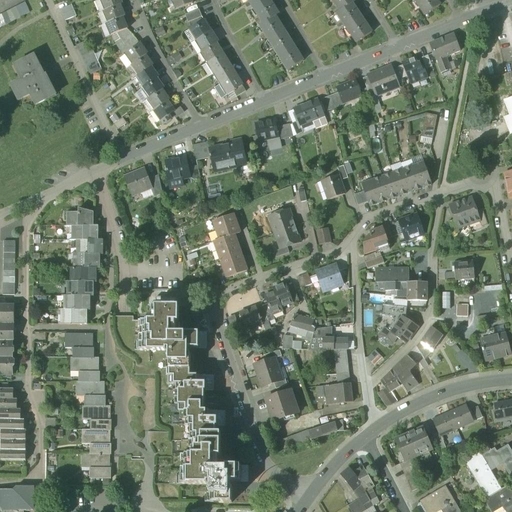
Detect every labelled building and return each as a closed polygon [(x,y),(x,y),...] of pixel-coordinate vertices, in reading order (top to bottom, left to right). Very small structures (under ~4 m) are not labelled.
[(107,10),(102,0),(99,0),(97,1),(95,2),(100,14),(104,12),(107,10)] [(122,4),(120,0),(102,0),(107,10),(120,5),(122,4)] [(173,13),(178,10),(174,0),(168,0),(173,13)] [(193,4),(191,0),(174,0),(178,10),(193,4)] [(247,0),(254,9),(268,0),(247,0)] [(279,14),(269,0),(268,0),(254,9),(263,24),(275,16),(279,14)] [(357,0),(356,0),(332,0),(340,11),(353,3),(357,0)] [(440,5),(436,0),(416,0),(415,1),(425,15),(440,5)] [(24,2),(20,5),(25,15),(30,12),(24,2)] [(363,17),(353,3),(340,11),(337,13),(347,28),(363,17)] [(20,17),(25,15),(20,5),(15,7),(20,17)] [(61,9),(63,15),(74,11),(72,5),(61,9)] [(124,17),(120,5),(107,10),(104,12),(109,23),(122,18),(124,17)] [(15,20),(20,17),(15,7),(10,10),(15,20)] [(185,15),(188,22),(202,17),(199,9),(185,15)] [(10,22),(15,20),(10,10),(5,12),(10,22)] [(76,16),(74,11),(63,15),(65,20),(76,16)] [(6,25),(10,22),(5,12),(0,14),(6,25)] [(109,23),(104,12),(100,14),(97,15),(102,26),(108,24),(109,23)] [(284,31),(275,16),(263,24),(260,26),(269,41),(284,31)] [(373,33),(363,17),(347,28),(357,43),(373,33)] [(127,30),(122,18),(109,23),(108,24),(113,36),(117,34),(127,30)] [(191,29),(198,40),(211,32),(204,21),(191,29)] [(113,36),(108,24),(102,26),(100,27),(105,39),(110,37),(113,36)] [(66,29),(69,37),(75,35),(74,33),(75,33),(72,26),(66,29)] [(163,27),(155,30),(158,38),(166,35),(163,27)] [(184,33),(191,45),(198,40),(191,29),(184,33)] [(122,41),(131,50),(140,44),(127,30),(117,34),(122,41)] [(294,46),(284,31),(269,41),(279,56),(294,46)] [(218,43),(211,32),(198,40),(204,51),(216,44),(218,43)] [(113,36),(110,37),(115,44),(122,56),(126,53),(131,50),(122,41),(117,34),(113,36)] [(430,44),(436,61),(446,57),(460,52),(453,35),(430,44)] [(198,55),(202,52),(204,51),(198,40),(191,45),(198,55)] [(77,46),(80,51),(91,46),(89,41),(77,46)] [(131,50),(126,53),(132,62),(134,64),(146,56),(147,54),(140,44),(131,50)] [(222,54),(216,44),(204,51),(202,52),(209,63),(222,54)] [(94,52),(91,46),(80,51),(82,57),(94,52)] [(304,62),(294,46),(279,56),(288,71),(304,62)] [(96,57),(94,52),(82,57),(85,62),(96,57)] [(125,67),(132,62),(126,53),(122,56),(119,58),(125,67)] [(179,53),(172,57),(175,63),(182,59),(179,53)] [(229,65),(222,54),(209,63),(215,74),(229,65)] [(153,66),(146,56),(134,64),(132,66),(139,76),(151,67),(153,66)] [(422,58),(426,69),(432,67),(428,56),(422,58)] [(31,97),(36,107),(46,102),(45,99),(55,94),(46,77),(39,81),(36,75),(42,72),(34,57),(16,66),(20,73),(18,74),(21,81),(11,87),(15,95),(18,94),(22,101),(31,97)] [(98,63),(96,57),(85,62),(87,68),(98,63)] [(448,64),(446,57),(436,61),(441,74),(451,70),(448,64)] [(416,78),(418,82),(419,82),(427,79),(423,67),(421,68),(419,63),(417,64),(415,58),(402,63),(403,66),(407,77),(409,81),(416,78)] [(101,68),(98,63),(87,68),(90,73),(101,68)] [(209,78),(215,74),(209,63),(202,67),(209,78)] [(235,76),(229,65),(215,74),(222,84),(235,76)] [(133,80),(138,77),(139,76),(132,66),(127,69),(126,70),(133,80)] [(397,68),(402,79),(407,77),(403,66),(397,68)] [(159,77),(151,67),(139,76),(138,77),(145,87),(157,79),(159,77)] [(368,77),(376,96),(398,88),(397,84),(392,70),(391,67),(368,76),(368,77)] [(392,70),(397,84),(403,81),(402,79),(397,68),(392,70)] [(242,87),(235,76),(222,84),(228,95),(233,92),(242,87)] [(363,79),(367,89),(371,99),(376,96),(368,77),(363,79)] [(416,78),(409,81),(411,86),(412,86),(412,88),(420,85),(419,82),(418,82),(416,78)] [(164,89),(157,79),(145,87),(143,88),(150,99),(162,90),(164,89)] [(339,93),(342,103),(353,98),(354,99),(361,97),(361,96),(359,92),(355,82),(337,89),(339,93)] [(221,100),(227,96),(228,95),(222,84),(214,89),(221,100)] [(233,92),(236,97),(245,92),(242,87),(233,92)] [(150,99),(143,88),(135,95),(142,105),(148,100),(150,99)] [(371,99),(367,89),(359,92),(361,96),(361,97),(363,102),(371,99)] [(169,100),(162,90),(150,99),(148,100),(155,110),(156,110),(167,102),(169,100)] [(185,94),(188,99),(194,96),(190,90),(185,94)] [(229,101),(236,97),(233,92),(228,95),(227,96),(229,101)] [(339,93),(328,97),(331,110),(343,105),(342,103),(339,93)] [(371,99),(373,105),(379,103),(376,96),(371,99)] [(323,113),(331,110),(328,97),(318,101),(323,113)] [(148,100),(142,105),(149,115),(154,111),(155,110),(148,100)] [(318,100),(306,105),(312,121),(324,116),(323,113),(318,101),(318,100)] [(174,112),(167,102),(156,110),(154,111),(162,122),(161,122),(163,125),(171,119),(169,116),(172,114),(175,112),(174,112)] [(379,103),(373,105),(376,113),(382,111),(379,103)] [(300,126),(312,121),(306,105),(293,110),(295,114),(298,122),(293,124),(292,124),(297,136),(303,133),(300,126)] [(174,117),(176,119),(184,113),(181,108),(174,112),(175,112),(172,114),(174,117)] [(298,122),(295,114),(289,116),(293,124),(298,122)] [(407,123),(425,118),(426,114),(407,119),(407,123)] [(425,118),(425,120),(436,122),(437,116),(426,114),(425,118)] [(110,119),(114,125),(120,121),(115,115),(110,119)] [(312,121),(315,128),(327,123),(324,116),(312,121)] [(113,126),(117,130),(126,123),(123,119),(120,121),(114,125),(113,126)] [(425,120),(423,126),(435,128),(436,122),(425,120)] [(255,125),(259,142),(268,140),(278,138),(278,137),(276,128),(275,121),(255,125)] [(315,128),(312,121),(300,126),(303,133),(315,128)] [(278,138),(278,141),(279,140),(292,137),(290,125),(276,128),(278,137),(278,138)] [(423,126),(422,132),(434,134),(435,128),(423,126)] [(433,140),(434,134),(422,132),(421,138),(433,140)] [(281,148),(279,140),(278,141),(278,138),(268,140),(270,151),(281,148)] [(211,158),(214,173),(239,167),(238,163),(247,162),(242,140),(233,142),(234,144),(210,150),(209,150),(210,155),(211,158)] [(193,146),(196,158),(210,155),(209,150),(210,150),(208,143),(193,146)] [(411,159),(411,160),(413,166),(424,162),(421,155),(411,159)] [(166,171),(168,180),(181,178),(181,180),(182,180),(191,178),(186,158),(171,161),(171,160),(165,161),(168,171),(166,171)] [(411,160),(401,164),(403,170),(413,166),(411,160)] [(424,162),(413,166),(421,189),(426,187),(426,188),(431,186),(431,185),(432,185),(424,162)] [(390,167),(393,173),(403,170),(401,164),(401,163),(390,167)] [(344,166),(347,175),(353,173),(349,164),(344,166)] [(191,168),(194,180),(200,179),(198,166),(191,168)] [(338,176),(341,182),(348,179),(347,175),(344,166),(336,169),(338,176)] [(413,166),(403,170),(411,192),(415,191),(416,191),(421,190),(421,189),(413,166)] [(125,177),(132,196),(141,192),(152,188),(149,180),(145,169),(125,177)] [(403,170),(393,173),(401,196),(407,195),(406,194),(411,192),(403,170)] [(393,173),(382,177),(390,200),(391,199),(391,200),(396,198),(401,196),(393,173)] [(155,196),(155,197),(163,194),(159,176),(149,180),(152,188),(155,196)] [(321,182),(328,201),(345,195),(341,182),(338,176),(321,182)] [(382,177),(372,181),(380,203),(381,203),(381,204),(386,202),(386,201),(390,200),(382,177)] [(170,189),(183,187),(182,180),(181,180),(181,178),(168,180),(170,189)] [(375,205),(380,203),(372,181),(362,184),(364,192),(368,203),(369,207),(370,207),(376,206),(375,205)] [(144,200),(155,196),(152,188),(141,192),(144,200)] [(298,189),(301,203),(306,202),(304,188),(298,189)] [(364,192),(359,194),(363,205),(368,203),(364,192)] [(358,207),(363,205),(359,194),(354,196),(358,207)] [(466,201),(461,203),(469,225),(479,221),(480,221),(477,212),(472,200),(466,202),(466,201)] [(458,229),(469,225),(461,203),(455,205),(450,208),(454,220),(457,229),(458,229)] [(67,226),(76,226),(94,227),(94,213),(79,209),(79,213),(69,213),(69,220),(67,220),(67,226)] [(275,234),(276,233),(295,227),(289,210),(269,217),(275,234)] [(479,221),(481,227),(487,225),(482,210),(477,212),(480,221),(479,221)] [(213,222),(217,231),(237,224),(233,215),(213,222)] [(400,222),(406,239),(422,233),(423,233),(417,216),(400,222)] [(448,222),(453,236),(459,233),(458,229),(457,229),(454,220),(448,222)] [(406,239),(400,222),(394,224),(400,241),(406,239)] [(240,233),(237,224),(217,231),(209,234),(212,243),(214,242),(234,235),(240,233)] [(72,240),(78,240),(99,241),(99,227),(94,227),(76,226),(76,234),(72,234),(72,240)] [(301,243),(295,227),(276,233),(282,250),(287,248),(301,243)] [(364,243),(364,255),(380,250),(379,249),(388,246),(389,247),(390,246),(383,228),(369,232),(371,236),(369,236),(364,243)] [(319,233),(322,244),(329,243),(327,232),(319,233)] [(237,244),(234,235),(214,242),(217,251),(237,244)] [(77,248),(77,254),(100,255),(103,255),(103,241),(99,241),(78,240),(78,248),(77,248)] [(240,253),(237,244),(217,251),(220,260),(240,253)] [(274,252),(276,258),(289,253),(287,248),(282,250),(274,252)] [(244,262),(240,253),(220,260),(224,269),(244,262)] [(77,261),(77,268),(97,269),(100,269),(100,255),(77,254),(73,254),(73,261),(77,261)] [(363,258),(365,263),(376,259),(374,254),(363,258)] [(384,264),(382,257),(376,259),(365,263),(367,270),(384,264)] [(195,259),(186,262),(188,268),(197,265),(195,259)] [(247,272),(244,262),(224,269),(227,279),(247,272)] [(454,271),(455,280),(474,279),(473,262),(454,264),(454,271)] [(324,292),(331,289),(338,287),(342,285),(336,267),(317,273),(324,292)] [(73,275),(73,282),(94,283),(97,283),(97,269),(77,268),(70,268),(70,275),(73,275)] [(379,284),(385,284),(401,283),(408,283),(408,269),(376,270),(376,284),(379,284)] [(444,281),(455,280),(454,271),(444,272),(444,281)] [(297,278),(301,289),(312,285),(308,274),(297,278)] [(69,288),(69,296),(91,296),(94,297),(94,283),(73,282),(67,282),(67,288),(69,288)] [(385,292),(392,292),(397,291),(401,291),(401,283),(385,284),(385,289),(385,292)] [(427,284),(408,283),(408,291),(408,298),(408,302),(427,302),(427,284)] [(274,289),(275,292),(281,307),(292,303),(289,294),(285,284),(274,289)] [(292,303),(293,306),(297,304),(298,303),(299,302),(299,301),(295,291),(289,294),(292,303)] [(397,291),(397,297),(397,299),(408,298),(408,291),(401,291),(397,291)] [(282,311),(281,307),(275,292),(265,296),(268,304),(272,315),(273,315),(282,311)] [(451,293),(442,293),(442,309),(451,309),(451,293)] [(67,303),(67,310),(87,310),(90,310),(91,296),(69,296),(64,296),(64,303),(67,303)] [(177,307),(178,298),(156,297),(155,307),(177,307)] [(393,300),(392,307),(407,308),(407,301),(393,300)] [(262,306),(263,307),(267,320),(268,320),(274,318),(273,315),(272,315),(268,304),(262,306)] [(0,305),(0,323),(14,324),(15,305),(0,305)] [(407,308),(392,307),(384,306),(383,311),(382,316),(391,317),(394,321),(398,315),(401,317),(405,319),(407,308)] [(468,306),(457,306),(456,317),(468,317),(468,306)] [(155,307),(151,307),(151,321),(138,321),(138,336),(135,336),(134,351),(166,351),(167,351),(167,369),(190,369),(190,354),(188,354),(188,348),(199,349),(199,333),(184,333),(184,334),(179,334),(179,323),(179,307),(177,307),(155,307)] [(262,322),(267,320),(263,307),(257,309),(262,322)] [(240,314),(246,331),(263,325),(262,322),(257,309),(256,308),(240,314)] [(87,325),(87,310),(67,310),(61,310),(61,317),(64,317),(64,325),(87,325)] [(364,327),(372,326),(372,310),(363,310),(364,327)] [(227,318),(232,329),(241,326),(237,315),(227,318)] [(305,340),(311,342),(311,339),(313,334),(314,330),(315,328),(317,322),(295,315),(289,333),(305,338),(305,340)] [(387,331),(390,333),(401,317),(398,315),(394,321),(388,330),(387,331)] [(405,319),(401,317),(390,333),(397,338),(406,344),(418,328),(411,323),(406,320),(405,319)] [(262,322),(263,325),(265,332),(271,330),(268,320),(267,320),(262,322)] [(14,341),(14,324),(0,323),(0,341),(12,341),(14,341)] [(311,339),(323,340),(323,339),(332,339),(332,328),(314,330),(313,334),(311,339)] [(393,345),(397,338),(390,333),(387,331),(388,330),(385,328),(379,336),(379,340),(381,344),(384,346),(389,347),(393,345)] [(421,343),(433,351),(443,336),(431,328),(421,343)] [(199,333),(199,349),(207,349),(207,333),(199,333)] [(73,346),(73,359),(94,359),(94,349),(93,349),(91,349),(91,344),(93,344),(93,335),(65,334),(65,345),(73,346)] [(479,338),(486,362),(511,355),(505,334),(489,338),(488,336),(479,338)] [(283,350),(301,350),(301,344),(302,343),(298,343),(298,342),(292,342),(293,338),(284,336),(284,337),(283,350)] [(323,340),(311,339),(311,342),(308,350),(323,350),(323,340)] [(334,351),(334,350),(334,340),(334,339),(332,339),(323,339),(323,340),(323,350),(334,351)] [(348,340),(334,340),(334,350),(346,350),(348,350),(348,342),(348,340)] [(12,347),(12,341),(0,341),(0,357),(12,358),(12,354),(14,353),(14,348),(12,347)] [(421,343),(419,344),(431,353),(433,351),(421,343)] [(422,357),(425,361),(432,354),(431,353),(419,344),(416,347),(422,357)] [(417,361),(417,360),(422,357),(416,347),(410,354),(417,361)] [(339,375),(340,385),(350,384),(346,350),(334,350),(334,351),(337,375),(339,375)] [(264,356),(266,361),(275,358),(275,359),(282,357),(280,351),(277,351),(264,356)] [(371,363),(379,355),(375,351),(367,358),(371,363)] [(371,363),(375,367),(383,359),(379,355),(371,363)] [(407,356),(393,371),(402,385),(407,393),(419,386),(409,373),(416,366),(407,356)] [(12,359),(12,358),(0,357),(0,375),(12,375),(12,368),(14,366),(14,361),(12,359)] [(417,360),(424,370),(429,367),(425,361),(422,357),(417,360)] [(254,366),(258,377),(279,370),(275,359),(275,358),(266,361),(254,366)] [(79,370),(79,383),(100,383),(100,373),(98,373),(97,373),(97,368),(99,368),(99,359),(94,359),(73,359),(71,359),(71,370),(79,370)] [(283,381),(285,380),(288,379),(284,368),(279,370),(283,381)] [(190,376),(190,369),(167,369),(167,385),(173,385),(173,399),(179,399),(179,398),(182,398),(181,441),(189,441),(220,441),(220,434),(216,434),(216,427),(217,427),(217,420),(221,420),(221,411),(221,409),(209,409),(209,412),(202,411),(202,406),(204,406),(204,391),(206,391),(206,385),(209,385),(209,376),(209,374),(196,374),(196,376),(190,376)] [(283,381),(279,370),(258,377),(262,388),(274,384),(283,381)] [(391,393),(402,385),(393,371),(393,370),(381,382),(386,389),(389,394),(391,393)] [(214,376),(209,376),(209,385),(206,385),(206,391),(214,392),(214,376)] [(274,384),(276,390),(287,386),(285,380),(283,381),(274,384)] [(85,393),(85,407),(106,407),(106,397),(104,397),(102,397),(102,393),(104,393),(104,383),(100,383),(79,383),(77,383),(76,393),(85,393)] [(326,397),(327,406),(353,403),(350,384),(340,385),(317,388),(318,397),(326,397)] [(0,399),(13,400),(14,390),(0,389),(0,399)] [(378,395),(386,408),(392,406),(397,403),(391,393),(389,394),(386,389),(378,395)] [(265,400),(273,422),(299,414),(291,391),(281,394),(275,395),(276,396),(265,400)] [(17,400),(13,400),(0,399),(0,410),(17,410),(17,400)] [(511,401),(494,405),(497,420),(511,416),(511,401)] [(91,418),(90,431),(110,431),(111,431),(112,421),(111,421),(108,421),(108,417),(111,417),(111,407),(106,407),(85,407),(83,407),(82,418),(91,418)] [(466,407),(450,414),(456,430),(473,422),(466,407)] [(477,420),(483,418),(478,407),(472,409),(477,420)] [(21,410),(17,410),(0,410),(0,420),(21,420),(21,410)] [(225,411),(221,411),(221,420),(217,420),(217,427),(225,427),(225,411)] [(441,436),(456,430),(450,414),(433,421),(438,432),(440,437),(441,436)] [(24,420),(21,420),(0,420),(0,430),(1,430),(24,431),(24,420)] [(335,423),(338,432),(344,431),(342,421),(335,423)] [(321,428),(324,436),(336,432),(338,432),(335,423),(321,428)] [(308,431),(311,441),(324,436),(321,428),(321,427),(308,431)] [(396,440),(405,462),(410,460),(432,451),(423,429),(415,432),(414,431),(409,434),(409,435),(396,440)] [(26,431),(24,431),(1,430),(1,441),(26,441),(26,431)] [(90,442),(90,455),(109,455),(111,455),(111,445),(110,445),(107,445),(107,441),(110,441),(110,431),(90,431),(82,431),(82,442),(90,442)] [(287,439),(288,440),(289,444),(290,448),(311,441),(308,431),(302,433),(287,439)] [(446,449),(441,436),(440,437),(438,432),(432,435),(439,451),(446,449)] [(26,451),(26,441),(1,441),(1,451),(26,451)] [(220,456),(220,441),(189,441),(189,448),(192,448),(192,454),(180,454),(180,462),(182,462),(182,470),(176,470),(176,485),(210,485),(210,494),(205,494),(205,503),(232,503),(232,490),(229,490),(229,482),(241,483),(241,467),(230,467),(230,460),(225,460),(226,456),(220,456)] [(487,443),(478,448),(483,456),(492,451),(487,443)] [(483,456),(482,457),(489,469),(501,462),(511,480),(511,455),(510,453),(511,452),(508,446),(498,452),(496,448),(492,451),(483,456)] [(26,462),(26,451),(1,451),(1,461),(26,462)] [(109,465),(109,455),(90,455),(81,455),(81,465),(89,465),(89,479),(110,480),(110,469),(109,469),(107,469),(107,464),(109,465)] [(501,490),(489,469),(482,457),(481,456),(470,462),(476,472),(475,472),(476,475),(477,474),(479,478),(476,480),(487,498),(501,490)] [(422,488),(420,482),(418,477),(415,471),(413,466),(410,460),(405,462),(400,465),(402,470),(405,476),(407,481),(409,487),(412,492),(422,488)] [(249,467),(241,467),(241,483),(249,483),(249,467)] [(340,475),(354,492),(361,485),(362,484),(353,473),(349,468),(340,475)] [(361,485),(365,491),(371,487),(374,486),(363,468),(353,473),(362,484),(361,485)] [(365,491),(361,485),(354,492),(360,499),(367,495),(365,491)] [(511,511),(511,490),(509,486),(501,490),(487,498),(485,500),(492,511),(502,505),(505,511),(511,511)] [(17,487),(15,489),(20,494),(32,494),(32,509),(30,511),(34,511),(35,488),(17,487)] [(432,511),(441,507),(444,511),(460,511),(446,487),(421,501),(421,502),(427,511),(432,511)] [(23,511),(24,511),(30,511),(32,509),(32,494),(20,494),(15,489),(14,490),(0,490),(0,511),(23,511)] [(367,495),(371,502),(377,498),(374,492),(367,495)] [(364,506),(365,506),(371,502),(367,495),(360,499),(359,500),(364,506)] [(359,499),(353,503),(359,511),(363,511),(367,510),(365,506),(364,506),(359,500),(359,499)] [(373,506),(371,502),(365,506),(367,510),(373,506)] [(427,511),(421,502),(418,504),(417,510),(417,511),(427,511)] [(351,511),(359,511),(353,503),(348,506),(351,511)]
